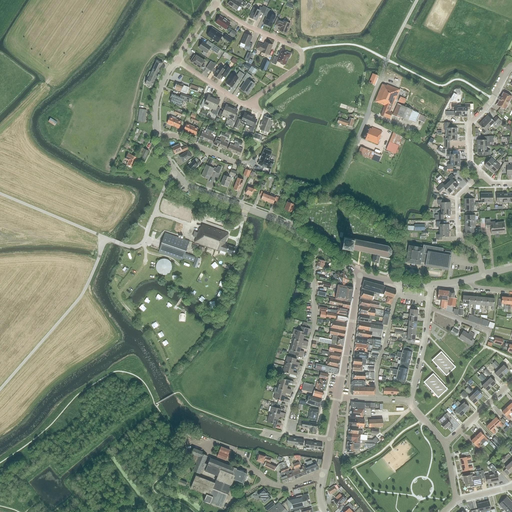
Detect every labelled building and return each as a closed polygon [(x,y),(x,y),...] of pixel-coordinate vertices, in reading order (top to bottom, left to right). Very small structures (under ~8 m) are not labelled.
[(234,0),(230,0),(228,4),(233,7),(232,8),(235,10),(236,10),(239,6),(240,7),(241,5),(244,7),(246,4),(240,0),(238,0),(238,1),(237,2),(234,0)] [(254,8),(249,17),(256,21),(260,12),(264,14),(267,8),(263,6),(262,8),(260,7),(258,10),(254,8)] [(266,17),(263,24),(271,27),(276,16),(270,14),(272,10),(267,8),(264,15),(266,17)] [(215,23),(226,30),(230,23),(220,16),(219,18),(218,17),(216,21),(217,21),(215,23)] [(277,19),(275,25),(280,28),(279,31),(286,33),(290,24),(283,21),(283,22),(277,19)] [(212,28),(207,35),(218,42),(222,35),(212,28)] [(253,45),(249,43),(252,37),(245,34),(241,43),(245,45),(244,49),(250,51),(253,45)] [(202,42),(199,48),(207,53),(211,48),(202,42)] [(261,52),(268,55),(272,45),(265,42),(264,46),(262,45),(258,43),(256,49),(261,52)] [(286,53),(281,51),(278,58),(274,57),(272,63),(276,65),(277,61),(281,63),(281,64),(284,65),(285,64),(288,57),(289,58),(291,53),(287,52),(286,53)] [(190,61),(200,68),(205,62),(194,55),(190,61)] [(148,78),(145,84),(152,87),(163,63),(157,60),(151,72),(149,72),(147,78),(148,78)] [(265,60),(261,69),(266,71),(270,62),(265,60)] [(212,72),(216,65),(211,61),(206,68),(212,72)] [(216,71),(214,75),(219,79),(223,73),(227,75),(231,70),(225,66),(223,69),(219,66),(216,71)] [(237,79),(240,81),(244,75),(239,71),(236,77),(232,74),(226,83),(227,84),(227,85),(230,87),(230,86),(232,87),(237,79)] [(247,73),(242,80),(245,82),(240,89),(247,94),(254,84),(250,80),(252,77),(247,73)] [(374,85),(378,76),(372,73),(368,83),(374,85)] [(176,83),(174,89),(181,92),(182,89),(187,91),(188,88),(183,86),(183,85),(181,84),(180,84),(180,85),(176,83)] [(385,105),(383,109),(392,113),(390,112),(396,99),(400,90),(387,85),(386,86),(382,84),(375,101),(385,105)] [(186,102),(187,100),(191,101),(192,97),(181,93),(180,97),(172,94),(171,98),(169,102),(181,106),(183,101),(186,102)] [(498,103),(498,104),(497,105),(505,109),(508,102),(509,102),(510,100),(510,99),(511,97),(504,93),(499,101),(498,103)] [(204,105),(210,107),(214,98),(208,95),(205,102),(203,101),(200,106),(203,108),(204,105)] [(220,100),(214,98),(210,107),(215,110),(214,112),(217,113),(220,108),(217,107),(220,100)] [(397,104),(392,115),(400,118),(400,117),(415,123),(419,114),(412,110),(397,104)] [(461,117),(461,108),(457,108),(457,104),(452,104),(452,110),(454,110),(454,117),(461,117)] [(465,108),(461,108),(461,117),(467,117),(467,109),(470,109),(470,104),(465,104),(465,108)] [(227,117),(232,107),(226,105),(223,112),(220,110),(218,116),(221,117),(222,115),(227,117)] [(237,110),(232,107),(227,117),(233,120),(237,110)] [(137,122),(144,123),(145,117),(146,110),(140,109),(138,117),(137,122)] [(392,113),(383,109),(381,115),(390,119),(392,113)] [(244,113),(241,120),(238,119),(235,128),(238,129),(240,123),(246,125),(250,115),(244,113)] [(426,117),(419,114),(417,120),(424,123),(426,117)] [(256,118),(250,115),(246,125),(249,126),(248,129),(250,130),(250,131),(253,132),(256,125),(253,124),(256,118)] [(488,115),(483,120),(490,126),(492,124),(495,126),(496,127),(502,122),(496,117),(493,120),(488,115)] [(170,117),(167,123),(173,126),(176,119),(170,117)] [(269,119),(265,117),(263,123),(262,122),(261,126),(260,129),(268,132),(272,121),(269,120),(269,119)] [(339,119),(338,123),(346,126),(347,125),(351,126),(354,119),(349,118),(348,121),(345,121),(339,119)] [(176,119),(173,126),(179,128),(182,122),(176,119)] [(490,126),(483,120),(479,124),(484,129),(482,131),(486,135),(489,131),(487,129),(490,126)] [(445,130),(445,134),(457,134),(457,128),(450,128),(450,122),(444,122),(444,130),(445,130)] [(186,124),(183,130),(189,133),(192,126),(186,124)] [(192,126),(189,133),(195,135),(198,129),(192,126)] [(199,138),(206,141),(211,129),(211,128),(210,128),(209,128),(207,127),(206,130),(207,131),(206,134),(202,132),(199,138)] [(371,129),(366,127),(361,138),(377,144),(381,136),(380,136),(382,131),(372,127),(371,129)] [(214,130),(211,129),(206,141),(212,143),(214,137),(210,135),(211,133),(213,133),(214,130)] [(397,134),(393,132),(389,141),(386,150),(395,154),(399,145),(402,137),(397,135),(397,134)] [(214,144),(220,147),(225,135),(221,133),(220,136),(221,137),(220,139),(216,138),(216,139),(214,144)] [(449,148),(449,140),(457,140),(457,134),(445,134),(445,138),(444,138),(444,143),(444,148),(449,148)] [(225,135),(220,147),(226,149),(228,144),(228,143),(225,141),(226,139),(227,139),(229,136),(225,135)] [(477,140),(477,146),(486,146),(488,146),(489,146),(489,142),(493,142),(493,136),(484,136),(484,140),(477,140)] [(228,150),(234,153),(239,141),(235,139),(234,142),(235,143),(234,146),(230,144),(228,150)] [(239,141),(234,153),(240,155),(242,149),(239,147),(240,145),(241,145),(243,142),(239,141)] [(172,147),(175,154),(182,151),(182,152),(188,150),(187,146),(181,148),(179,144),(172,147)] [(486,146),(477,146),(477,153),(484,152),(484,155),(490,155),(490,150),(486,150),(486,146)] [(381,155),(360,147),(357,154),(363,156),(378,163),(381,155)] [(148,151),(144,149),(141,155),(139,159),(143,161),(148,151)] [(258,164),(270,169),(273,162),(268,160),(271,152),(264,150),(258,164)] [(188,151),(180,157),(183,162),(191,157),(188,151)] [(450,156),(450,160),(460,160),(460,154),(452,154),(452,151),(447,151),(447,156),(450,156)] [(137,158),(130,154),(128,153),(125,159),(128,161),(127,164),(133,167),(137,158)] [(189,165),(188,166),(193,171),(201,163),(196,158),(192,162),(189,165)] [(484,165),(489,169),(495,162),(491,158),(484,165)] [(460,160),(450,160),(450,164),(447,164),(447,169),(452,169),(452,166),(460,166),(460,160)] [(500,166),(495,162),(489,169),(493,173),(500,166)] [(511,174),(511,164),(508,165),(508,162),(504,162),(500,170),(502,171),(504,168),(507,168),(507,175),(511,174)] [(201,176),(209,179),(210,176),(211,176),(213,171),(215,172),(215,173),(219,174),(222,168),(218,166),(217,168),(214,167),(214,168),(206,165),(201,176)] [(450,180),(448,183),(454,190),(459,185),(453,180),(456,178),(452,174),(448,178),(450,180)] [(224,176),(221,184),(227,187),(231,178),(224,176)] [(237,178),(234,189),(240,191),(243,181),(237,178)] [(444,189),(449,194),(454,190),(448,183),(445,185),(443,183),(439,187),(436,189),(440,193),(444,189)] [(257,189),(252,187),(252,188),(247,187),(245,193),(252,196),(253,191),(256,192),(257,189)] [(262,196),(261,199),(267,201),(269,196),(263,194),(264,192),(261,191),(260,195),(262,196)] [(441,209),(450,208),(450,202),(443,202),(443,200),(438,200),(438,205),(441,205),(441,209)] [(287,202),(284,210),(292,212),(294,205),(295,203),(289,201),(288,203),(287,202)] [(451,215),(450,208),(441,209),(442,213),(438,213),(438,215),(435,215),(435,220),(443,219),(443,215),(451,215)] [(490,228),(491,234),(505,233),(504,222),(495,223),(495,222),(490,222),(490,219),(485,219),(486,228),(490,228)] [(436,227),(439,227),(440,230),(449,230),(449,224),(441,224),(441,222),(436,222),(436,227)] [(224,244),(228,233),(202,224),(200,228),(199,228),(198,232),(194,231),(193,236),(196,237),(195,243),(219,252),(220,250),(233,255),(235,248),(224,244)] [(441,237),(449,237),(449,230),(440,230),(440,234),(436,234),(436,240),(441,240),(441,237)] [(183,261),(184,258),(185,253),(186,251),(189,241),(165,233),(158,253),(183,261)] [(373,254),(372,262),(378,263),(379,256),(385,257),(389,257),(391,255),(391,252),(390,249),(388,246),(354,239),(344,237),(342,247),(351,249),(373,254)] [(442,252),(443,249),(443,248),(423,245),(423,246),(422,248),(409,246),(406,262),(420,265),(420,262),(425,263),(425,266),(430,267),(434,268),(442,269),(445,270),(448,270),(449,267),(451,252),(445,251),(445,252),(442,252)] [(197,254),(202,256),(205,248),(199,246),(197,254)] [(184,258),(183,259),(193,262),(195,257),(185,253),(184,258)] [(160,274),(161,275),(162,275),(164,275),(166,275),(167,275),(168,274),(169,274),(170,273),(170,272),(171,272),(171,271),(172,270),(172,268),(172,267),(172,266),(172,264),(172,263),(171,263),(171,262),(170,261),(169,260),(168,259),(167,259),(166,259),(165,259),(164,259),(162,259),(161,259),(160,260),(159,261),(158,261),(157,262),(157,263),(156,264),(156,265),(156,266),(156,267),(156,269),(156,270),(157,272),(158,272),(158,273),(159,274),(160,274)] [(324,261),(318,259),(316,265),(317,265),(316,268),(319,269),(320,266),(322,267),(324,261)] [(338,280),(346,276),(343,271),(339,273),(338,272),(335,274),(336,274),(333,275),(335,279),(337,278),(338,280)] [(346,276),(338,280),(340,283),(338,283),(339,285),(344,286),(346,285),(345,283),(349,281),(346,276)] [(382,294),(384,286),(372,283),(372,282),(368,281),(368,282),(364,281),(362,288),(374,292),(382,294)] [(336,299),(351,302),(353,288),(343,286),(344,286),(339,285),(338,285),(338,287),(336,286),(336,289),(337,289),(337,290),(335,289),(335,293),(337,294),(336,299)] [(394,298),(396,291),(386,287),(384,295),(394,298)] [(373,294),(374,292),(362,289),(360,297),(372,300),(373,294)] [(447,300),(449,291),(438,290),(437,299),(441,300),(440,307),(444,308),(446,308),(447,300)] [(455,292),(449,291),(447,300),(448,301),(448,306),(455,307),(456,298),(454,298),(455,292)] [(507,310),(508,298),(502,297),(502,299),(498,299),(498,306),(501,306),(501,304),(505,304),(505,306),(504,309),(504,312),(507,312),(507,310)] [(349,309),(351,302),(330,298),(329,304),(336,305),(336,304),(339,304),(339,305),(338,305),(338,306),(349,309)] [(379,302),(360,298),(359,305),(369,307),(369,306),(378,307),(379,302)] [(358,313),(374,316),(375,310),(370,310),(370,308),(359,305),(358,313)] [(331,312),(348,315),(349,309),(338,307),(337,310),(331,309),(331,312)] [(335,320),(347,323),(348,316),(337,314),(336,318),(335,320)] [(359,314),(358,321),(368,322),(369,315),(359,314)] [(330,327),(346,330),(347,324),(331,321),(330,327)] [(357,329),(356,336),(371,338),(371,336),(381,337),(382,333),(383,326),(358,322),(357,329),(372,331),(372,332),(357,329)] [(299,331),(295,329),(294,329),(292,334),(294,335),(303,338),(304,335),(308,336),(310,329),(301,326),(299,331)] [(329,334),(333,335),(344,338),(345,331),(331,328),(329,334)] [(463,331),(459,338),(464,341),(469,333),(468,332),(467,333),(463,331)] [(464,341),(469,344),(471,346),(475,341),(472,339),(473,337),(475,335),(470,332),(469,333),(464,341)] [(294,335),(293,340),(306,344),(307,341),(303,340),(303,338),(294,335)] [(333,335),(332,340),(319,337),(318,341),(331,344),(334,345),(343,346),(344,338),(333,335)] [(380,346),(381,340),(371,338),(356,336),(355,343),(368,345),(380,346)] [(502,345),(502,343),(503,340),(503,339),(495,337),(493,343),(502,345)] [(355,343),(354,350),(363,351),(367,352),(368,345),(355,343)] [(342,352),(343,347),(334,345),(330,344),(328,351),(334,352),(334,351),(342,352)] [(291,345),(290,350),(289,353),(303,357),(304,352),(300,351),(301,348),(291,345)] [(398,352),(397,354),(411,358),(413,349),(404,347),(402,353),(398,352)] [(368,359),(369,352),(363,351),(354,350),(353,357),(359,358),(368,359)] [(328,358),(340,360),(341,354),(329,352),(322,351),(322,353),(329,354),(328,358)] [(400,364),(409,366),(411,358),(397,354),(396,357),(401,358),(400,364)] [(433,359),(440,367),(447,361),(441,354),(437,357),(437,356),(433,359)] [(285,361),(299,365),(300,363),(296,362),(296,359),(287,356),(285,361)] [(327,365),(339,367),(340,360),(328,358),(327,365)] [(448,360),(447,361),(440,367),(440,368),(446,375),(455,367),(448,360)] [(336,374),(338,373),(339,368),(316,363),(315,369),(336,374)] [(491,364),(495,369),(497,371),(499,369),(497,367),(493,363),(491,364)] [(393,371),(393,372),(407,375),(409,366),(400,364),(398,370),(393,369),(393,371)] [(499,369),(504,375),(509,370),(503,365),(499,369)] [(283,372),(296,376),(297,373),(293,372),(294,369),(284,367),(283,372)] [(495,373),(500,379),(504,375),(499,369),(497,371),(495,373)] [(396,381),(404,384),(407,375),(393,372),(392,374),(397,375),(396,381)] [(280,378),(278,383),(288,385),(289,383),(293,384),(293,381),(285,379),(286,376),(280,374),(279,377),(280,378)] [(439,383),(433,376),(429,379),(429,378),(425,381),(432,389),(439,383)] [(486,381),(491,387),(496,383),(490,377),(486,381)] [(317,389),(324,391),(326,380),(320,378),(319,382),(317,381),(315,388),(317,388),(317,389)] [(482,386),(487,391),(491,387),(486,381),(482,386)] [(440,382),(439,383),(432,389),(431,390),(438,397),(447,389),(440,382)] [(288,385),(278,383),(277,388),(290,392),(291,390),(287,388),(288,385)] [(275,387),(273,393),(285,396),(286,393),(290,394),(290,392),(277,388),(275,387)] [(323,392),(313,389),(303,387),(302,390),(309,392),(314,393),(313,396),(322,398),(323,392)] [(473,394),(478,399),(483,395),(477,390),(473,394)] [(284,399),(285,396),(273,393),(275,394),(274,398),(288,402),(288,400),(284,399)] [(468,398),(474,404),(478,399),(473,394),(468,398)] [(307,403),(320,407),(322,399),(309,396),(307,403)] [(370,403),(365,403),(351,402),(350,411),(350,416),(362,417),(363,414),(364,414),(364,417),(371,417),(370,409),(370,408),(373,408),(374,403),(370,403)] [(460,407),(465,412),(469,408),(464,402),(460,407)] [(271,406),(270,412),(284,415),(285,416),(285,414),(284,413),(280,412),(281,409),(271,406)] [(458,413),(460,416),(465,412),(460,407),(453,413),(456,415),(458,413)] [(508,415),(511,412),(507,407),(502,412),(506,416),(509,419),(511,418),(508,415)] [(308,420),(317,421),(319,410),(310,408),(308,420)] [(446,419),(441,424),(445,429),(449,426),(451,428),(453,426),(449,422),(451,420),(449,417),(446,414),(443,416),(446,419)] [(277,422),(278,419),(268,417),(267,422),(274,424),(276,425),(281,426),(281,423),(277,422)] [(500,422),(496,417),(491,422),(495,426),(498,424),(501,427),(503,425),(500,422)] [(363,420),(350,418),(349,426),(363,427),(364,420),(363,420)] [(369,428),(383,428),(383,419),(369,419),(369,428)] [(317,423),(303,421),(303,422),(302,427),(310,429),(310,431),(315,432),(317,423)] [(493,429),(495,426),(491,422),(486,426),(491,431),(494,434),(496,432),(493,429)] [(362,434),(362,433),(362,431),(358,431),(358,427),(349,426),(348,433),(362,434)] [(480,432),(476,436),(480,441),(483,438),(486,441),(487,440),(485,437),(485,436),(480,432)] [(362,440),(362,443),(363,443),(374,443),(376,442),(378,440),(376,437),(372,440),(367,440),(367,436),(364,435),(348,433),(347,439),(349,440),(349,442),(360,443),(360,440),(362,440)] [(480,441),(476,436),(471,441),(474,444),(475,445),(478,448),(480,446),(479,444),(477,443),(480,441)] [(498,445),(501,442),(498,440),(495,436),(492,439),(496,443),(498,445)] [(490,441),(492,444),(497,449),(499,447),(497,444),(492,439),(490,441)] [(360,443),(349,442),(347,442),(347,452),(353,453),(353,452),(354,452),(354,450),(359,450),(361,454),(368,450),(366,446),(363,448),(363,443),(366,443),(367,446),(368,448),(374,443),(363,443),(362,443),(360,443)] [(177,444),(174,452),(180,454),(184,445),(177,443),(177,444)] [(228,455),(230,450),(221,446),(217,457),(226,460),(227,458),(229,458),(230,456),(228,455)] [(202,453),(202,451),(193,448),(192,453),(194,454),(191,461),(185,459),(181,469),(185,470),(190,472),(190,469),(193,470),(193,471),(196,473),(197,472),(200,474),(207,456),(202,453)] [(478,453),(486,461),(488,459),(481,450),(478,453)] [(270,463),(272,458),(259,454),(256,460),(263,462),(264,461),(266,461),(264,466),(274,471),(276,466),(270,463)] [(461,465),(467,464),(466,460),(471,459),(470,457),(466,457),(460,458),(461,465)] [(220,469),(229,473),(232,466),(210,458),(205,471),(217,476),(220,469)] [(302,464),(306,463),(307,465),(304,466),(307,474),(318,469),(316,463),(315,461),(312,462),(311,460),(310,461),(309,459),(305,461),(302,462),(302,464)] [(295,478),(306,474),(303,466),(300,467),(298,462),(293,464),(294,468),(295,469),(292,471),(295,478)] [(507,476),(510,473),(511,470),(511,465),(510,463),(505,467),(506,468),(503,471),(507,476)] [(485,476),(487,484),(499,481),(497,473),(495,474),(494,471),(496,469),(492,464),(489,467),(493,472),(493,474),(485,476)] [(204,501),(222,509),(232,484),(238,469),(236,469),(237,468),(232,466),(229,473),(220,469),(217,476),(214,483),(209,481),(196,475),(191,488),(206,494),(204,501)] [(288,468),(284,469),(289,481),(294,479),(291,471),(288,472),(288,470),(289,470),(288,468)] [(232,484),(232,483),(236,485),(237,482),(243,484),(244,481),(246,481),(247,477),(246,476),(247,473),(238,469),(232,484)] [(281,478),(283,483),(289,481),(284,469),(280,470),(281,473),(279,473),(280,475),(281,477),(281,478)] [(473,477),(472,474),(463,476),(465,485),(469,485),(472,484),(471,477),(473,477)] [(482,484),(481,477),(481,475),(479,476),(478,476),(473,477),(471,477),(472,484),(469,485),(470,487),(482,484)] [(327,490),(330,495),(337,490),(335,486),(334,486),(327,490)] [(264,503),(271,498),(264,489),(258,494),(256,492),(256,491),(251,495),(252,495),(254,497),(255,498),(256,499),(258,499),(259,498),(261,500),(264,503)] [(338,500),(335,503),(339,508),(344,503),(343,503),(346,500),(339,493),(336,497),(338,500)] [(272,509),(267,511),(287,511),(288,511),(290,510),(290,511),(304,507),(311,505),(308,494),(287,499),(287,500),(282,505),(281,505),(280,503),(279,502),(271,509),(272,509)] [(511,503),(506,497),(498,505),(504,511),(511,503)] [(264,508),(267,511),(275,505),(272,502),(264,508)] [(484,511),(490,510),(488,502),(482,503),(484,511)] [(348,509),(344,511),(352,511),(350,510),(353,507),(349,503),(345,507),(348,509)] [(483,511),(484,511),(482,503),(476,504),(477,511),(483,511)]
